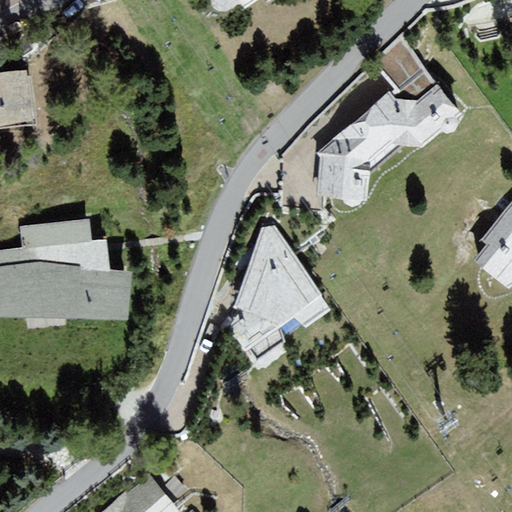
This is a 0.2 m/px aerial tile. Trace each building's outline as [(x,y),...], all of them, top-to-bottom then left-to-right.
[(238,0),(245,9),(257,0),(264,0),(268,5),(274,0),(238,0)] [(394,89),(316,153),(321,158),(317,197),(369,200),(371,174),(405,146),(424,147),(463,114),(401,36),(373,65),(394,89)] [(0,72),(0,127),(36,124),(32,76),(27,77),(27,70),(0,72)] [(487,245),(474,261),(509,289),(511,287),(511,201),(480,240),(487,245)] [(0,318),(128,321),(132,272),(110,270),(106,240),(92,241),(90,220),(21,227),(23,248),(0,251),(0,318)] [(276,227),(261,229),(235,307),(242,309),(230,327),(256,364),(334,310),(276,227)] [(180,511),(149,473),(101,511),(180,511)]
